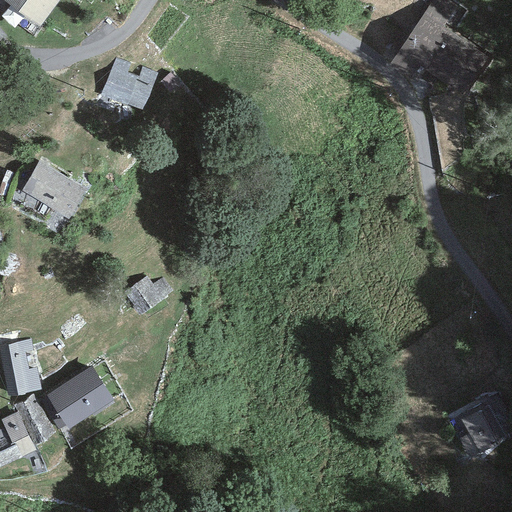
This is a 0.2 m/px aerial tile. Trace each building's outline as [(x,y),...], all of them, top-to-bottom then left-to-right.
[(2,0),(39,27),(60,0),(2,0)] [(453,9),(438,0),(434,0),(389,69),(416,87),(420,81),(431,88),(437,80),(463,97),(488,60),(440,28),(453,9)] [(158,74),(115,57),(100,96),(143,112),(158,74)] [(22,192),(68,222),(86,189),(39,163),(22,192)] [(146,278),(125,293),(140,315),(174,292),(164,277),(152,286),(146,278)] [(0,344),(0,351),(8,390),(40,384),(30,339),(0,344)] [(39,399),(57,426),(113,389),(93,360),(47,389),(50,393),(39,399)] [(34,392),(15,404),(18,409),(35,439),(57,426),(39,399),(34,392)] [(511,435),(511,421),(500,399),(462,420),(470,435),(459,441),(469,459),(511,435)] [(0,425),(0,459),(37,443),(35,439),(18,409),(2,416),(5,424),(0,425)]
